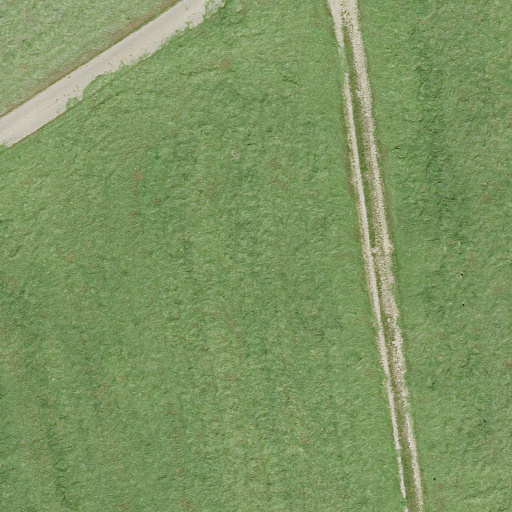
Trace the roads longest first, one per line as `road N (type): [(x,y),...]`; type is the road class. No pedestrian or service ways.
road 1 (track): [(339,0),(414,511)]
road 2 (track): [(203,0),(0,133)]
